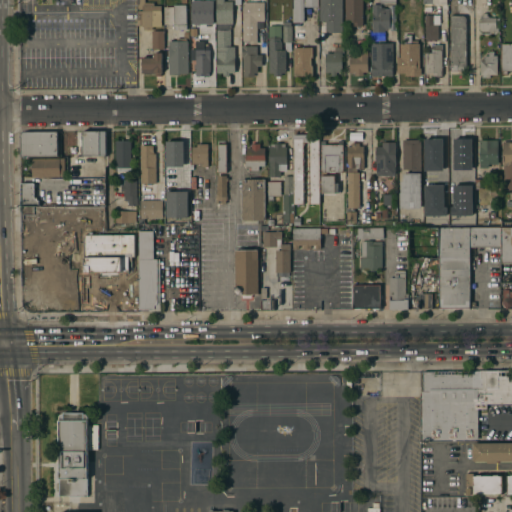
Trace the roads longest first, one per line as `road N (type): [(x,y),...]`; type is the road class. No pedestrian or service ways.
road 1 (residential): [(511,105),(0,111)]
road 2 (primary): [(7,354),(511,349)]
road 3 (primary): [(511,331),(115,335)]
road 4 (tertiary): [(7,354),(19,511)]
